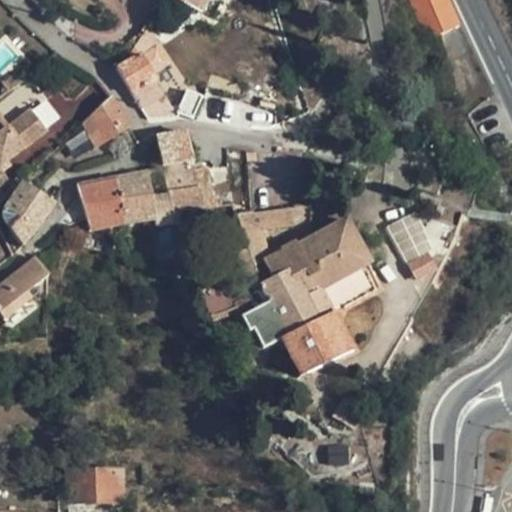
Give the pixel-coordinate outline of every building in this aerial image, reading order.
[(207,0),(184,0),(202,10),(207,0)] [(410,0),(427,39),(460,26),(449,0),(410,0)] [(129,55),(132,59),(139,55),(152,76),(170,65),(146,32),(129,55)] [(165,98),(152,76),(139,55),(132,59),(116,69),(141,111),(165,98)] [(176,114),(192,120),(201,99),(186,93),(176,114)] [(110,97),(82,125),(95,149),(121,133),(117,128),(126,122),(110,97)] [(8,129),(0,118),(0,191),(7,187),(0,171),(0,167),(47,131),(30,110),(8,129)] [(117,128),(121,133),(129,128),(126,122),(117,128)] [(193,164),(186,134),(155,138),(162,170),(193,164)] [(257,161),(256,153),(248,153),(249,162),(257,161)] [(211,187),(207,168),(195,171),(193,164),(162,170),(167,192),(200,188),(211,187)] [(90,232),(156,220),(154,211),(173,209),(174,212),(204,208),(202,197),(200,188),(167,192),(168,196),(152,198),(148,172),(76,186),(79,196),(68,210),(62,228),(87,220),(90,232)] [(8,231),(22,248),(37,230),(55,205),(21,183),(3,209),(18,219),(8,231)] [(231,192),(202,197),(204,208),(233,204),(231,192)] [(154,211),(156,220),(175,217),(174,212),(173,209),(154,211)] [(291,210),(239,217),(248,245),(255,270),(259,281),(239,289),(211,289),(201,299),(209,319),(235,309),(247,334),(251,332),(261,352),(280,342),(298,379),(352,352),(333,314),(375,292),(363,268),(368,265),(345,222),(297,247),(295,244),(281,251),(281,252),(269,259),(261,230),(293,227),(291,210)] [(255,270),(248,245),(234,250),(242,275),(255,270)] [(435,276),(427,258),(407,268),(415,285),(435,276)] [(27,294),(49,276),(34,259),(0,286),(0,316),(4,321),(31,299),(27,294)] [(244,348),(239,338),(230,342),(236,352),(244,348)] [(120,502),(120,474),(110,474),(110,469),(78,469),(78,474),(69,474),(69,502),(120,502)]
